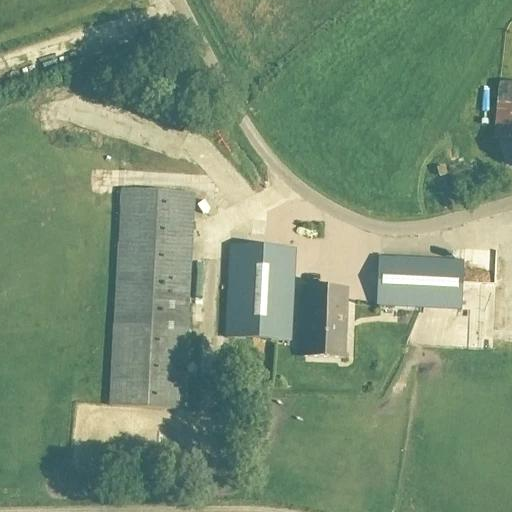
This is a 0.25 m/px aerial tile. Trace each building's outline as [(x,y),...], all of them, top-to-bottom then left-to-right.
[(511,78),(494,80),(497,137),(511,135),(511,78)] [(184,410),(194,195),(120,190),(109,407),(184,410)] [(289,343),(294,251),(230,248),(226,340),(289,343)] [(461,311),(463,263),(378,259),(375,307),(461,311)] [(344,359),(345,289),(301,287),(299,358),(344,359)]
